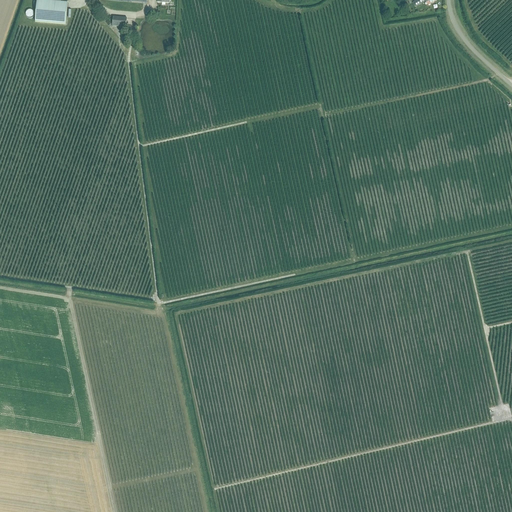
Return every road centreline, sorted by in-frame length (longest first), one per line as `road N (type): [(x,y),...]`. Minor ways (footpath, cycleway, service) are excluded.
road 1 (track): [(511,419),(214,489)]
road 2 (track): [(505,419),(467,251)]
